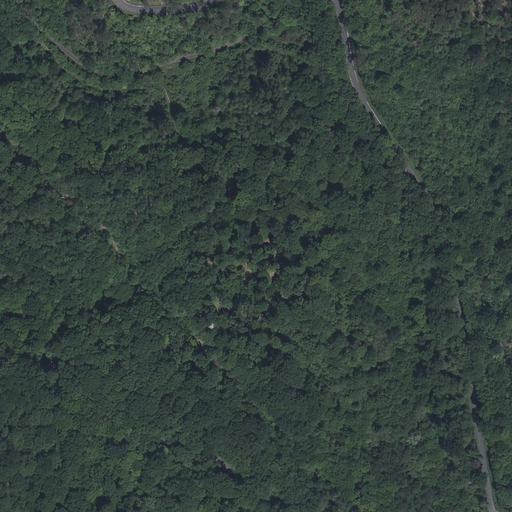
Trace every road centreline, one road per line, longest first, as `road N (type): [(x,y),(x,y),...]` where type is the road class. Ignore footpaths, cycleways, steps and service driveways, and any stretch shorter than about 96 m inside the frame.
road 1 (tertiary): [(334,0),(371,110),(446,224),(495,511)]
road 2 (track): [(0,135),(77,197),(133,270),(0,324)]
road 3 (unclassified): [(20,0),(77,60),(110,76),(165,67),(239,40),(295,0)]
road 4 (tertiary): [(273,511),(243,478),(194,449),(0,428)]
